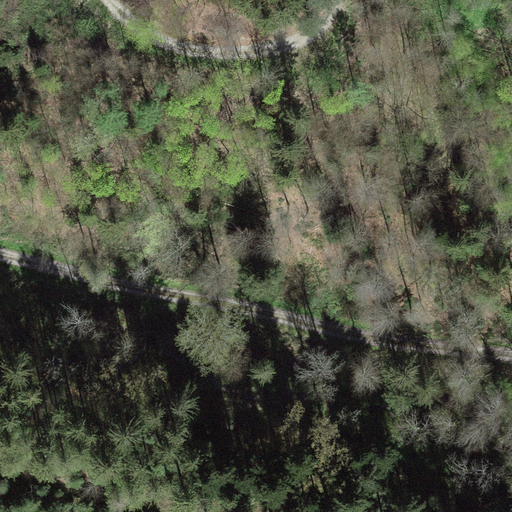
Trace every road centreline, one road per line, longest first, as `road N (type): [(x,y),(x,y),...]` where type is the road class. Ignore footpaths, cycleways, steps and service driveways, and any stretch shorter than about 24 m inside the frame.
road 1 (track): [(0,251),(511,353)]
road 2 (track): [(342,0),(304,43),(254,55),(169,45),(108,0)]
